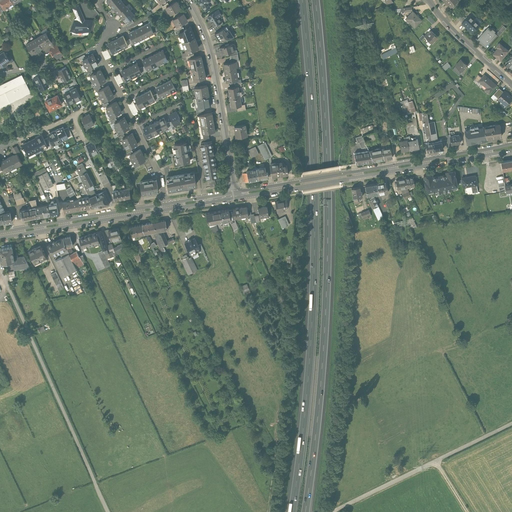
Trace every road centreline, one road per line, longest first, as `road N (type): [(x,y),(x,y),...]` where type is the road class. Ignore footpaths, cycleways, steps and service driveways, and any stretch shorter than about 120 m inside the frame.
road 1 (motorway): [(300,0),(314,203),(312,325),(291,511)]
road 2 (motorway): [(304,511),(324,327),(327,204),(314,0)]
road 3 (secondary): [(236,194),(511,147)]
road 4 (residential): [(236,194),(212,52),(188,0)]
road 5 (secondary): [(0,234),(165,207)]
road 6 (residential): [(511,85),(427,0)]
